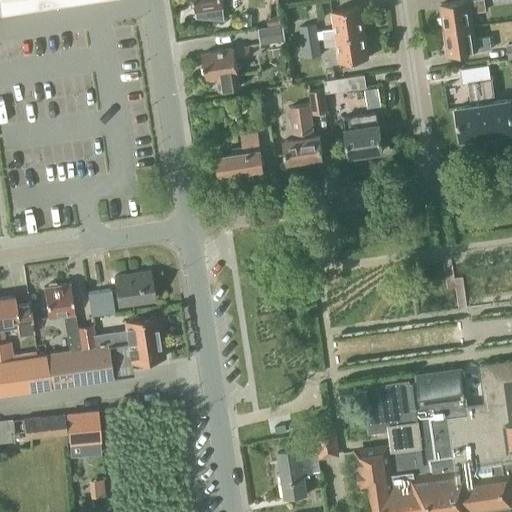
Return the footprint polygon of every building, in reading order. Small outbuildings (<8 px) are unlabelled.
[(0,0),(0,12),(77,1),(76,0),(0,0)] [(221,0),(192,0),(195,10),(197,10),(198,15),(192,15),(192,16),(225,19),(225,18),(222,18),(220,7),(222,7),(221,0)] [(486,12),(484,1),(484,0),(475,0),(444,5),(447,28),(474,25),(472,14),(486,12)] [(324,39),(364,33),(361,8),(333,12),(335,28),(322,30),(324,39)] [(278,14),(266,16),(267,26),(280,24),(278,14)] [(267,26),(258,27),(260,43),(260,44),(285,40),(283,24),(280,24),(267,26)] [(451,56),(492,50),(491,37),(476,40),(474,25),(447,28),(451,56)] [(315,26),(301,28),(303,42),(318,40),(316,31),(315,26)] [(364,33),(324,39),(324,44),(325,47),(338,45),(340,63),(368,58),(364,33)] [(318,40),(303,42),(305,58),(320,55),(318,45),(318,40)] [(206,78),(216,77),(218,91),(240,88),(235,59),(251,57),(249,47),(203,54),(206,78)] [(482,83),(493,81),(491,67),(464,70),(466,84),(472,84),(475,107),(460,109),(464,140),(490,136),(482,83)] [(328,93),(366,88),(364,75),(326,80),(328,93)] [(490,136),(511,133),(511,101),(490,104),(490,101),(495,95),(493,81),(482,83),(490,136)] [(270,125),(265,88),(248,90),(254,127),(270,125)] [(312,115),(327,112),(324,89),(310,91),(312,104),(291,107),(296,139),(285,141),(289,162),(324,157),(320,135),(315,136),(312,115)] [(238,110),(247,108),(246,97),(236,98),(238,110)] [(350,157),(384,152),(380,125),(377,125),(376,113),(344,118),(350,157)] [(264,169),(260,139),(259,132),(240,134),(242,147),(233,148),(233,154),(217,156),(220,175),(238,173),(239,176),(253,174),(253,170),(264,169)] [(130,302),(153,298),(149,271),(114,276),(117,299),(130,297),(130,302)] [(68,283),(58,285),(55,282),(48,283),(46,287),(43,287),(49,324),(64,322),(69,351),(94,347),(91,327),(75,329),(68,283)] [(90,316),(112,312),(109,289),(86,292),(90,316)] [(28,301),(14,303),(13,296),(0,297),(0,337),(2,337),(0,326),(14,324),(15,335),(32,332),(28,302),(28,301)] [(149,364),(149,361),(162,359),(159,337),(156,317),(125,322),(126,330),(93,335),(95,347),(11,360),(0,361),(0,394),(114,378),(111,359),(130,356),(131,364),(137,363),(137,366),(149,364)] [(0,361),(11,360),(8,342),(0,342),(0,361)] [(511,359),(479,364),(484,401),(466,404),(461,366),(413,372),(414,381),(408,382),(408,380),(361,386),(367,433),(389,430),(392,449),(384,450),(384,448),(356,452),(360,486),(371,485),(374,511),(470,511),(470,510),(511,504),(509,489),(511,488),(511,359)] [(97,409),(66,412),(69,445),(100,442),(97,409)] [(66,434),(63,413),(22,417),(25,438),(66,434)] [(321,457),(337,455),(332,425),(316,427),(321,457)] [(303,475),(311,474),(309,454),(300,455),(299,450),(277,453),(284,499),(306,496),(303,475)] [(90,497),(103,496),(102,480),(88,481),(90,497)]
